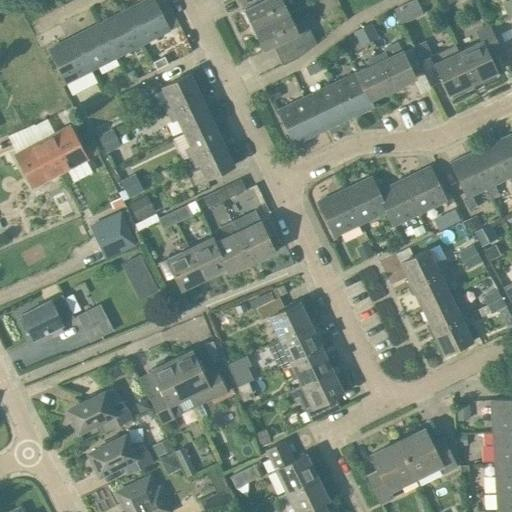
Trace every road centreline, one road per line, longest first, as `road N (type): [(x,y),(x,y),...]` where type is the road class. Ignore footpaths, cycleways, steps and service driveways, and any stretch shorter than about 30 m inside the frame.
road 1 (residential): [(279,184),(361,147),(433,142),(511,105)]
road 2 (residential): [(387,405),(279,184)]
road 3 (residential): [(279,184),(188,0)]
road 4 (residential): [(359,511),(325,445),(387,405)]
road 5 (residential): [(387,405),(478,360),(511,359)]
